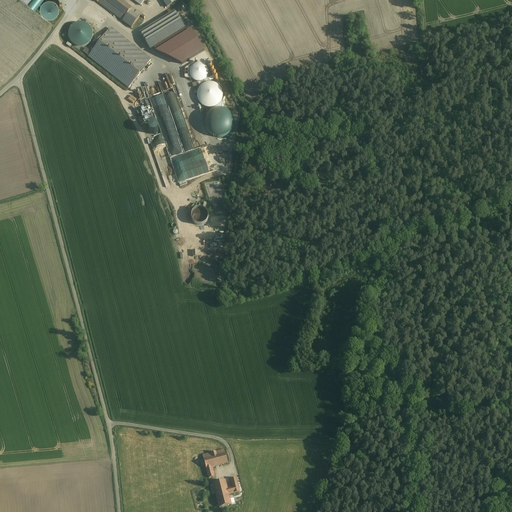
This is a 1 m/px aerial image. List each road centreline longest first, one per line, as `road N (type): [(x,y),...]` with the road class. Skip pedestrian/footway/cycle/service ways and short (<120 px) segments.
road 1 (unclassified): [(119,511),(108,422),(18,78)]
road 2 (track): [(423,83),(422,504)]
road 3 (track): [(511,64),(423,83),(427,37)]
